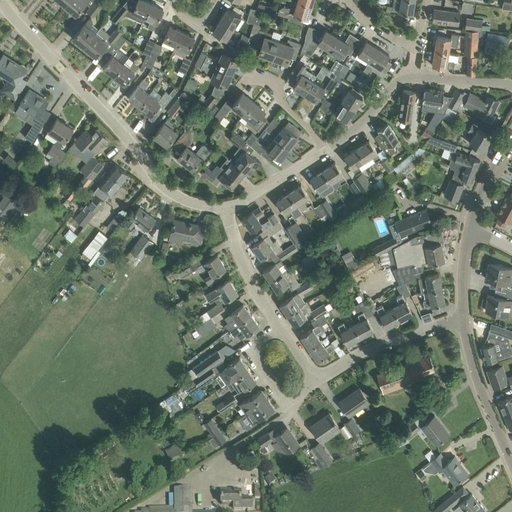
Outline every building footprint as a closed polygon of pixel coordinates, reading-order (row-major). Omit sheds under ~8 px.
[(69,0),(64,6),(75,15),(87,0),(69,0)] [(86,12),(93,17),(102,5),(96,0),(86,12)] [(142,23),(144,18),(150,3),(142,0),(137,0),(136,4),(133,3),(130,10),(121,7),(112,19),(117,23),(124,15),(127,16),(142,23)] [(415,0),(414,0),(393,0),(393,7),(386,6),(385,11),(392,12),(392,11),(412,14),(415,0)] [(259,2),(256,9),(262,11),(265,4),(259,2)] [(307,19),(311,6),(297,2),(295,10),(288,8),(287,8),(283,7),(279,9),(278,14),(290,18),(291,14),(298,16),(307,19)] [(150,3),(144,18),(150,21),(147,27),(153,30),(163,9),(150,3)] [(227,8),(220,20),(233,28),(240,17),(227,8)] [(249,15),(247,21),(253,23),(258,25),(262,11),(256,9),(254,16),(249,15)] [(431,22),(458,26),(460,13),(433,9),(431,22)] [(465,28),(481,30),(482,20),(466,18),(465,28)] [(73,38),(84,47),(85,47),(95,34),(95,33),(88,28),(92,23),(88,20),(84,24),(79,30),(73,38)] [(233,28),(220,20),(212,32),(226,40),(233,28)] [(176,46),(182,32),(170,26),(163,40),(164,41),(175,46),(176,46)] [(85,47),(84,47),(82,49),(93,58),(95,56),(96,56),(109,39),(114,43),(119,36),(123,32),(117,27),(110,35),(101,27),(95,33),(95,34),(85,47)] [(317,43),(328,50),(336,36),(325,29),(317,43)] [(271,38),(273,34),(260,30),(256,42),(262,44),(258,54),(273,59),(279,40),(271,38)] [(464,55),(476,56),(478,31),(465,30),(464,55)] [(194,37),(182,32),(176,46),(175,46),(172,52),(184,57),(185,57),(194,37)] [(238,48),(245,50),(248,40),(249,38),(242,33),(241,38),(238,48)] [(436,36),(434,51),(448,53),(449,45),(457,47),(459,35),(451,34),(450,38),(436,36)] [(328,50),(343,60),(347,53),(349,55),(359,39),(352,35),(347,43),(336,36),(328,50)] [(486,37),(484,46),(486,46),(505,50),(507,41),(489,38),(488,38),(486,37)] [(142,53),(142,54),(146,55),(149,57),(155,43),(148,39),(142,53)] [(291,55),(295,56),(300,44),(288,40),(287,43),(279,40),(273,59),(287,65),(291,55)] [(369,61),(377,48),(365,40),(355,57),(366,65),(367,64),(369,61)] [(155,43),(149,57),(155,60),(162,46),(155,43)] [(306,48),(303,54),(309,58),(313,52),(306,48)] [(389,55),(377,48),(369,61),(367,64),(378,72),(389,55)] [(102,67),(114,76),(123,64),(117,59),(122,53),(117,49),(112,55),(102,67)] [(200,68),(201,68),(204,61),(207,54),(201,51),(194,65),(200,68)] [(448,53),(434,51),(432,65),(453,69),(454,62),(447,61),(448,53)] [(215,58),(212,64),(214,65),(213,66),(231,74),(237,60),(222,53),(219,60),(215,58)] [(3,54),(0,58),(0,72),(8,78),(0,90),(15,100),(27,81),(21,77),(25,71),(19,67),(20,66),(3,54)] [(306,63),(309,58),(303,54),(300,59),(306,63)] [(146,55),(140,69),(142,71),(145,65),(149,57),(146,55)] [(466,74),(475,75),(476,57),(467,56),(466,74)] [(149,57),(145,65),(151,68),(152,67),(155,60),(149,57)] [(178,71),(185,74),(191,60),(185,57),(184,57),(178,71)] [(338,60),(331,71),(337,74),(340,69),(343,64),(338,60)] [(208,72),(209,72),(213,73),(210,79),(226,86),(231,74),(216,67),(213,66),(214,65),(204,61),(201,68),(205,70),(205,71),(205,72),(206,72),(207,73),(208,73),(208,72)] [(123,64),(114,76),(124,85),(134,72),(139,66),(134,62),(129,68),(123,64)] [(151,68),(149,72),(161,77),(163,72),(152,67),(151,68)] [(340,69),(337,74),(337,75),(343,78),(346,73),(340,69)] [(334,80),(337,75),(337,74),(331,71),(328,76),(331,78),(334,80)] [(295,83),(292,87),(304,94),(312,81),(305,76),(301,74),(295,83)] [(340,83),(343,78),(337,75),(334,80),(340,83)] [(195,81),(188,78),(185,85),(192,88),(195,81)] [(354,85),(365,93),(369,87),(357,79),(354,85)] [(128,98),(140,107),(150,94),(143,90),(148,83),(143,80),(138,86),(138,85),(128,98)] [(312,81),(304,94),(316,101),(324,88),(312,81)] [(155,99),(150,94),(140,107),(150,115),(155,110),(159,113),(172,97),(177,91),(173,88),(169,94),(166,92),(158,101),(155,99)] [(349,89),(341,101),(355,110),(362,98),(349,89)] [(398,119),(410,121),(415,92),(403,90),(398,119)] [(448,104),(451,99),(443,97),(443,93),(424,90),(422,102),(433,103),(436,112),(443,113),(448,105),(448,104)] [(456,90),(451,99),(448,104),(455,108),(463,94),(456,90)] [(22,99),(20,104),(26,108),(21,115),(33,123),(24,136),(32,141),(42,125),(45,122),(50,114),(43,109),(48,101),(39,96),(38,98),(28,91),(22,99)] [(167,111),(173,116),(187,97),(182,93),(167,111)] [(243,114),(244,115),(254,102),(242,93),(231,107),(235,111),(237,109),(243,114)] [(475,110),(479,112),(478,115),(488,120),(492,112),(491,111),(495,101),(497,102),(498,101),(488,96),(486,100),(485,100),(485,101),(470,93),(464,105),(475,110)] [(201,108),(206,112),(216,99),(211,95),(201,108)] [(196,103),(200,106),(204,101),(199,98),(196,103)] [(325,99),(322,102),(320,107),(327,112),(332,108),(334,104),(325,99)] [(355,110),(341,101),(334,113),(347,121),(355,110)] [(246,122),(258,131),(267,120),(261,115),(264,110),(254,102),(244,115),(249,119),(246,122)] [(214,117),(220,121),(226,113),(220,109),(214,117)] [(57,118),(48,131),(58,138),(54,145),(53,144),(48,152),(53,155),(48,162),(55,166),(58,161),(65,152),(59,149),(72,129),(57,118)] [(265,129),(271,134),(280,123),(274,118),(265,129)] [(173,124),(167,119),(154,135),(167,145),(176,133),(170,128),(173,124)] [(288,121),(275,138),(289,148),(298,137),(294,134),(298,129),(288,121)] [(379,144),(387,157),(394,152),(394,143),(398,140),(387,123),(377,130),(384,141),(379,144)] [(469,143),(472,145),(481,150),(490,136),(478,129),(471,125),(468,131),(474,135),(469,143)] [(422,132),(429,137),(432,132),(425,128),(422,132)] [(74,141),(83,149),(89,144),(96,151),(107,139),(97,129),(91,135),(86,130),(74,141)] [(204,145),(202,145),(196,152),(187,145),(192,139),(184,132),(176,142),(185,148),(182,151),(181,152),(181,153),(177,157),(192,169),(200,159),(203,161),(212,150),(204,145)] [(245,141),(251,146),(256,139),(258,137),(252,132),(245,141)] [(242,148),(246,143),(233,133),(229,139),(239,147),(241,148),(242,148)] [(449,150),(451,143),(433,136),(432,140),(439,143),(438,146),(449,150)] [(289,148),(275,138),(266,149),(280,160),(289,148)] [(256,139),(251,146),(254,148),(260,153),(265,147),(256,139)] [(368,140),(355,149),(363,160),(370,156),(374,162),(380,158),(376,152),(374,149),(368,140)] [(393,168),(397,173),(426,149),(420,147),(393,168)] [(363,160),(355,149),(344,156),(352,168),(356,174),(361,170),(357,164),(363,160)] [(5,159),(11,163),(16,153),(9,150),(5,159)] [(245,150),(234,163),(244,172),(249,176),(260,162),(245,150)] [(458,162),(464,165),(470,167),(470,165),(477,168),(480,161),(452,150),(448,158),(450,159),(458,162)] [(80,170),(86,175),(98,160),(92,155),(86,163),(80,170)] [(382,162),(388,171),(394,167),(388,157),(382,162)] [(81,182),(87,186),(98,173),(104,165),(98,160),(86,175),(81,182)] [(240,177),(244,172),(234,163),(231,161),(223,171),(217,167),(215,167),(211,171),(204,165),(199,171),(211,181),(215,175),(231,188),(240,177)] [(335,162),(323,170),(330,182),(337,178),(341,184),(346,180),(342,174),(335,162)] [(450,180),(449,179),(443,195),(457,200),(465,180),(471,182),(477,168),(470,165),(470,167),(464,165),(458,162),(450,180)] [(106,170),(101,177),(104,179),(105,178),(107,179),(108,177),(113,182),(116,178),(121,182),(122,181),(128,173),(116,164),(110,171),(109,172),(106,170)] [(323,170),(310,178),(316,186),(318,190),(322,196),(327,192),(334,188),(330,182),(323,170)] [(383,177),(390,188),(399,182),(392,171),(383,177)] [(353,182),(361,193),(372,186),(362,172),(353,179),(355,181),(353,182)] [(94,195),(87,204),(95,211),(109,194),(111,195),(121,182),(116,178),(113,182),(108,177),(107,179),(105,178),(104,179),(99,185),(92,194),(94,195)] [(361,193),(353,182),(349,185),(356,196),(361,193)] [(64,194),(70,200),(79,190),(72,184),(64,194)] [(301,185),(288,193),(296,205),(296,204),(303,200),(307,206),(312,203),(308,197),(308,196),(301,185)] [(0,202),(0,218),(2,220),(21,196),(11,188),(0,202)] [(511,192),(510,197),(506,196),(501,205),(511,211),(511,192)] [(296,205),(288,193),(276,201),(284,213),(288,219),(292,216),(294,218),(302,213),(296,204),(296,205)] [(321,203),(329,216),(335,212),(326,199),(321,203)] [(82,209),(75,219),(83,226),(95,211),(87,204),(86,204),(82,209)] [(314,208),(320,217),(325,214),(319,204),(314,208)] [(511,218),(511,211),(501,205),(496,215),(499,217),(496,222),(509,229),(511,224),(511,222),(510,222),(511,218)] [(131,218),(126,225),(131,228),(135,222),(146,230),(155,219),(139,207),(130,218),(131,218)] [(242,218),(251,232),(261,225),(255,216),(262,212),(259,207),(242,218)] [(271,209),(265,214),(269,219),(272,224),(278,220),(271,209)] [(395,222),(400,236),(431,223),(426,210),(395,222)] [(110,221),(110,222),(115,227),(121,220),(115,215),(110,221)] [(169,240),(182,243),(183,239),(200,243),(204,226),(174,219),(169,240)] [(268,227),(267,228),(268,228),(271,233),(282,226),(278,220),(272,224),(268,227)] [(292,224),(285,229),(294,243),(300,238),(292,224)] [(70,227),(64,235),(72,241),(78,234),(70,227)] [(415,235),(397,244),(397,245),(392,248),(396,266),(412,263),(413,266),(428,263),(444,260),(438,230),(415,235)] [(98,232),(83,251),(84,252),(90,257),(97,249),(106,238),(98,232)] [(123,266),(130,271),(152,242),(142,235),(127,255),(130,258),(123,266)] [(253,246),(251,248),(255,254),(257,253),(261,258),(263,257),(265,261),(269,258),(282,249),(276,240),(273,242),(268,235),(261,240),(252,246),(253,246)] [(387,242),(373,249),(376,256),(391,249),(387,242)] [(294,243),(278,254),(282,259),(298,249),(294,243)] [(320,262),(314,251),(303,258),(309,269),(320,262)] [(210,274),(204,278),(208,284),(221,277),(218,272),(225,268),(217,254),(198,265),(201,271),(206,268),(210,274)] [(283,264),(279,260),(262,271),(269,281),(282,273),(278,267),(283,264)] [(190,262),(176,269),(179,272),(182,277),(195,270),(190,262)] [(511,268),(489,263),(486,279),(508,284),(506,291),(511,292),(511,268)] [(392,270),(399,285),(404,282),(401,275),(413,273),(411,266),(392,270)] [(167,272),(166,273),(169,278),(170,277),(179,272),(176,269),(176,267),(167,272)] [(276,291),(295,278),(288,268),(282,273),(269,281),(276,291)] [(415,282),(413,273),(401,275),(404,282),(405,284),(415,282)] [(421,293),(428,291),(442,288),(439,274),(425,277),(418,278),(421,293)] [(237,292),(228,279),(216,287),(206,293),(210,300),(214,298),(217,304),(206,311),(210,317),(223,308),(220,303),(237,292)] [(279,304),(286,315),(299,306),(305,303),(300,296),(313,288),(308,281),(298,286),(295,288),(298,293),(293,296),(292,296),(279,304)] [(400,303),(392,307),(399,320),(401,323),(408,319),(406,316),(412,313),(404,298),(410,294),(405,284),(404,282),(399,285),(396,286),(401,295),(396,298),(400,303)] [(442,288),(428,291),(429,299),(422,301),(424,307),(431,305),(431,306),(445,303),(442,288)] [(511,292),(506,291),(505,298),(488,295),(485,311),(511,316),(511,311),(511,309),(509,308),(511,300),(511,292)] [(373,302),(367,305),(372,315),(374,318),(379,315),(386,327),(399,320),(392,307),(385,311),(378,298),(372,301),(373,302)] [(360,320),(353,324),(360,337),(373,330),(366,318),(372,315),(367,305),(367,306),(364,301),(359,304),(359,303),(353,306),(360,320)] [(299,306),(286,315),(293,325),(311,312),(310,311),(305,303),(299,306)] [(310,311),(311,312),(312,312),(316,319),(311,321),(311,322),(324,314),(329,311),(324,303),(310,311)] [(330,310),(334,315),(345,308),(341,303),(330,310)] [(251,315),(243,304),(225,318),(232,328),(251,315)] [(430,312),(421,316),(424,322),(432,320),(430,312)] [(324,314),(311,322),(314,326),(300,336),(308,348),(320,341),(315,334),(321,330),(319,327),(328,321),(326,316),(324,314)] [(232,328),(228,331),(229,332),(230,331),(234,336),(236,334),(240,339),(258,325),(251,315),(232,328)] [(360,337),(353,324),(347,328),(343,322),(337,326),(342,335),(347,344),(360,337)] [(202,323),(197,326),(202,334),(208,331),(202,323)] [(492,336),(489,335),(486,345),(480,347),(485,363),(494,360),(511,355),(510,349),(505,348),(503,339),(504,336),(511,338),(511,330),(490,323),(487,331),(493,333),(492,336)] [(320,341),(308,348),(317,361),(334,348),(340,344),(337,338),(330,342),(331,343),(324,348),(320,341)] [(223,358),(217,350),(193,367),(198,375),(212,366),(223,358)] [(226,383),(248,369),(239,356),(227,364),(228,365),(222,369),(225,374),(223,375),(228,382),(226,383)] [(376,374),(383,393),(420,380),(418,376),(434,371),(429,356),(376,374)] [(487,370),(493,387),(507,383),(501,365),(487,370)] [(194,378),(198,385),(216,373),(212,366),(198,375),(194,378)] [(248,369),(226,383),(231,390),(234,387),(238,393),(244,389),(256,381),(248,369)] [(177,390),(182,397),(188,393),(183,386),(177,390)] [(340,404),(348,415),(368,402),(359,388),(351,394),(353,396),(347,400),(347,399),(340,404)] [(239,404),(246,413),(268,398),(261,389),(239,404)] [(172,392),(159,403),(171,416),(184,404),(172,392)] [(216,405),(220,411),(237,400),(233,394),(216,405)] [(498,401),(503,414),(508,412),(511,418),(511,417),(511,397),(511,396),(498,401)] [(268,398),(246,413),(246,414),(239,419),(247,430),(257,423),(255,421),(274,408),(268,398)] [(508,412),(503,414),(509,430),(511,428),(511,417),(511,418),(508,412)] [(330,415),(320,422),(319,420),(310,426),(321,441),(339,428),(329,413),(329,414),(330,415)] [(433,417),(434,416),(421,426),(435,444),(448,433),(443,426),(442,427),(433,417)] [(212,436),(220,431),(211,418),(204,423),(212,436)] [(344,423),(352,435),(359,431),(351,418),(344,423)] [(402,433),(394,437),(397,443),(405,439),(404,437),(406,439),(420,427),(415,421),(401,433),(402,433)] [(272,443),(282,456),(301,442),(288,424),(274,434),(278,439),(272,443)] [(220,431),(212,436),(218,444),(226,439),(220,431)] [(260,447),(264,453),(268,450),(265,446),(273,440),(267,432),(257,439),(262,446),(260,447)] [(181,442),(164,451),(170,461),(187,452),(181,442)] [(319,442),(312,447),(324,464),(323,465),(324,466),(332,461),(319,442)] [(324,464),(312,447),(308,450),(312,455),(313,455),(313,456),(310,459),(312,462),(314,460),(319,468),(323,465),(324,464)] [(440,453),(429,461),(439,473),(443,469),(454,483),(465,474),(458,466),(460,464),(454,457),(447,462),(440,453)] [(422,470),(417,474),(422,480),(426,476),(422,470)] [(174,490),(174,498),(158,498),(158,507),(149,507),(149,509),(141,509),(141,511),(221,511),(192,511),(191,490),(174,490)] [(221,491),(221,504),(233,504),(233,509),(252,509),(251,499),(240,499),(240,491),(221,491)] [(445,501),(450,507),(461,498),(456,491),(445,501)] [(459,504),(453,509),(454,511),(482,511),(485,511),(471,494),(463,500),(459,504)]
